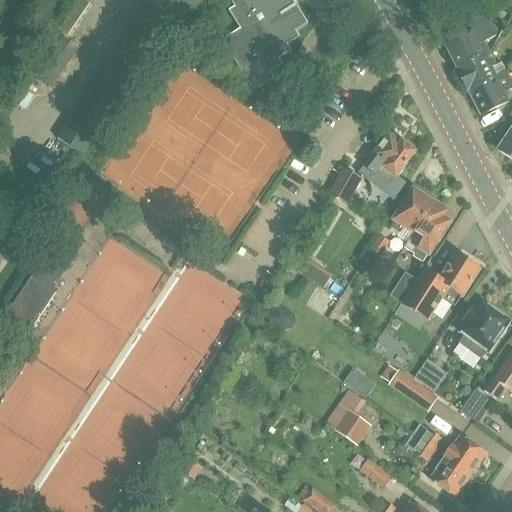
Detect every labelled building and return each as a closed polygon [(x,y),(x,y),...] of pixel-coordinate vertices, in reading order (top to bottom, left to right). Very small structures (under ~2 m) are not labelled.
[(57,139),(82,156),(122,98),(131,84),(130,83),(140,69),(146,72),(194,0),(150,0),(116,52),(105,67),(106,68),(98,78),(57,139)] [(222,41),(253,90),(273,78),(269,73),(282,65),(278,59),(290,51),(286,45),(298,37),(294,31),(306,24),(296,7),(295,7),(291,0),(229,0),(234,7),(228,11),(240,30),(222,41)] [(466,0),(461,9),(473,16),(482,2),(483,0),(466,0)] [(444,46),(456,70),(489,53),(484,42),(496,36),(485,14),(467,23),(471,32),(444,46)] [(52,89),(79,51),(59,37),(31,74),(52,89)] [(489,53),(456,70),(468,93),(496,78),(496,77),(506,72),(501,62),(495,64),(489,53)] [(468,93),(480,116),(508,102),(504,94),(511,89),(511,83),(506,72),(496,77),(496,78),(468,93)] [(511,128),(497,151),(511,161),(511,128)] [(406,186),(395,178),(415,153),(402,143),(400,145),(388,136),(359,173),(394,201),(406,186)] [(328,195),(347,205),(362,179),(343,168),(328,195)] [(405,227),(414,233),(433,204),(413,191),(391,226),(401,233),(405,227)] [(414,255),(423,261),(427,254),(428,255),(449,222),(441,217),(445,211),(433,204),(414,233),(415,233),(405,248),(415,254),(414,255)] [(0,323),(0,332),(20,345),(32,326),(29,324),(81,247),(60,233),(0,323)] [(368,252),(378,259),(390,242),(379,236),(368,252)] [(0,240),(0,262),(11,246),(1,239),(0,240)] [(400,306),(428,324),(442,300),(455,307),(462,296),(463,297),(480,271),(456,255),(440,279),(424,269),(416,280),(401,304),(400,306)] [(390,297),(401,304),(416,280),(405,273),(390,297)] [(457,344),(481,361),(486,354),(508,323),(481,304),(475,314),(473,312),(465,324),(467,325),(460,335),(462,337),(457,344)] [(267,321),(283,331),(291,329),(295,323),(294,315),(278,305),(267,321)] [(492,396),(499,400),(505,390),(511,395),(511,352),(491,380),(485,391),(492,396)] [(434,393),(444,399),(448,393),(439,386),(446,375),(426,362),(414,380),(434,393)] [(437,399),(398,371),(388,385),(427,413),(437,399)] [(343,385),(359,396),(367,386),(351,374),(343,385)] [(324,423),(356,447),(370,428),(356,417),(366,404),(348,391),(324,423)] [(460,412),(477,423),(485,413),(482,411),(488,401),(475,391),(460,412)] [(412,435),(469,477),(486,454),(461,436),(453,447),(451,446),(447,450),(443,447),(445,443),(427,430),(427,431),(419,426),(412,435)] [(430,480),(454,498),(469,477),(412,435),(404,447),(428,465),(429,463),(431,460),(437,464),(435,467),(438,469),(430,480)] [(359,472),(383,489),(392,477),(368,460),(359,472)] [(302,502),(316,511),(332,511),(337,507),(312,488),(309,492),(304,488),(298,496),(304,500),(302,502)] [(168,511),(171,507),(161,500),(154,511),(156,511),(168,511)] [(379,511),(421,511),(410,504),(404,511),(394,511),(396,510),(386,503),(379,511)]
